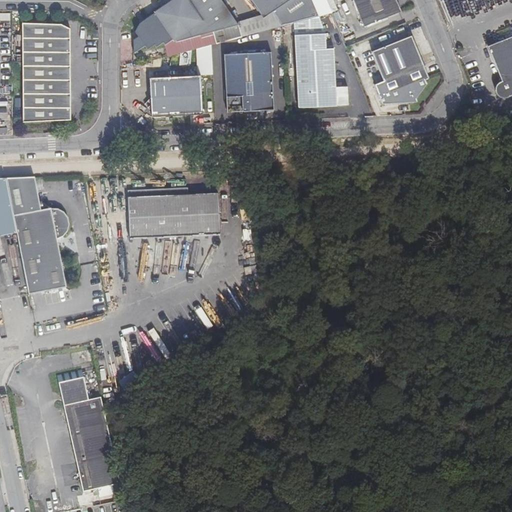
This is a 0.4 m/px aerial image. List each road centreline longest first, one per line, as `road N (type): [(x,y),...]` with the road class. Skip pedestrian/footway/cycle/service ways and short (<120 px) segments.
road 1 (unclassified): [(421,122),(108,140)]
road 2 (unknown): [(220,134),(219,53),(232,49),(277,54),(283,131)]
road 3 (unknown): [(0,358),(143,314),(167,269)]
road 4 (residential): [(423,0),(455,74),(443,115),(421,122)]
road 5 (residential): [(108,140),(110,26),(127,0)]
